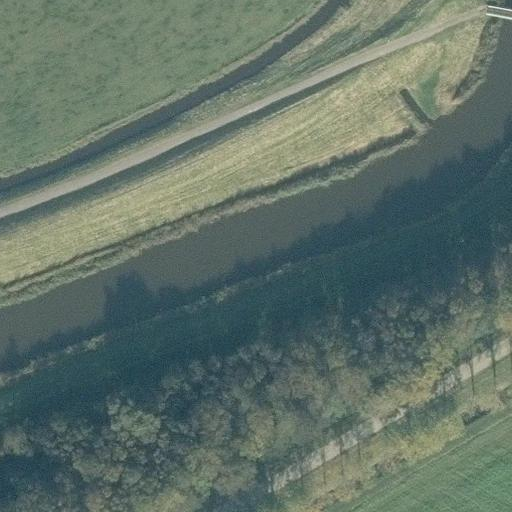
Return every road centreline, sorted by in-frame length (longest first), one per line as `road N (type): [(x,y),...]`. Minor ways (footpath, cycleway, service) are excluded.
road 1 (track): [(0,409),(465,231),(511,200)]
road 2 (unclassified): [(488,9),(0,213)]
road 3 (unclassified): [(227,511),(511,343)]
